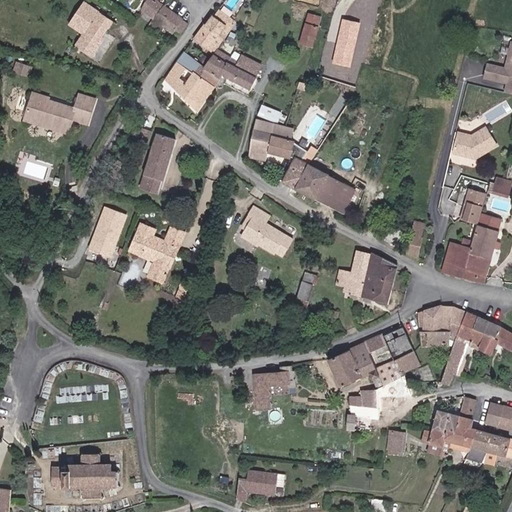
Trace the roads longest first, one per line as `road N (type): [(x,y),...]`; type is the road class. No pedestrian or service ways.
road 1 (residential): [(144,368),(42,318),(40,291),(106,134),(143,96)]
road 2 (residential): [(446,280),(358,240),(143,96)]
road 3 (residential): [(446,280),(384,328),(268,364),(144,368)]
road 4 (residential): [(144,368),(153,477),(239,511)]
road 5 (unknown): [(103,348),(58,355),(19,431),(0,442)]
